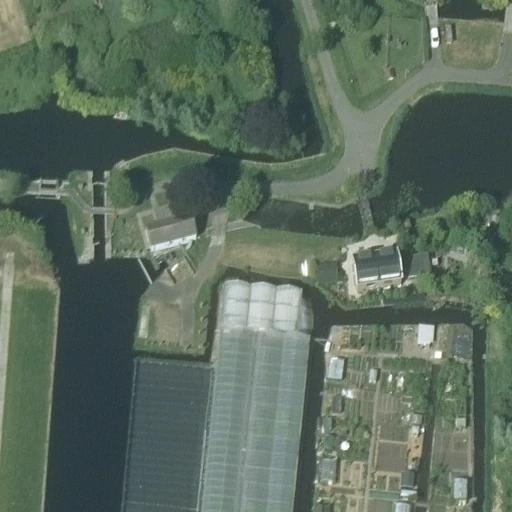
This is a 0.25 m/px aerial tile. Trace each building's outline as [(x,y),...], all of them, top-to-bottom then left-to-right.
[(156,229),(144,232),(150,254),(195,241),(189,220),(177,223),(173,208),(152,214),(156,229)] [(373,259),(377,290),(399,286),(395,256),(373,259)] [(426,257),(414,258),(405,260),(407,282),(429,279),(426,257)] [(355,293),(377,290),(373,259),(351,262),(355,293)] [(333,264),(315,266),(317,287),(335,285),(333,264)] [(417,330),(416,346),(429,346),(429,330),(417,330)] [(409,418),(408,427),(421,428),(422,419),(409,418)] [(400,478),(399,491),(411,492),(412,479),(400,478)]
